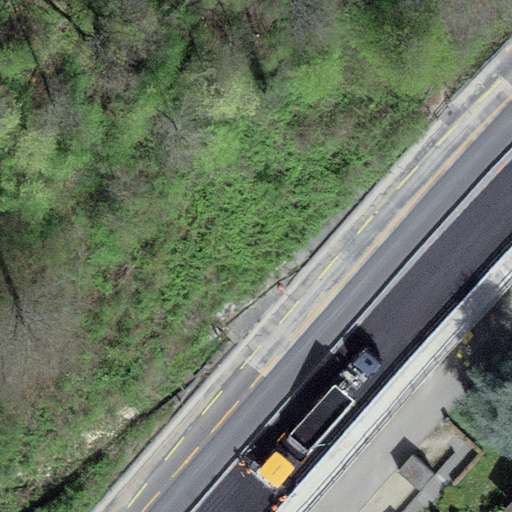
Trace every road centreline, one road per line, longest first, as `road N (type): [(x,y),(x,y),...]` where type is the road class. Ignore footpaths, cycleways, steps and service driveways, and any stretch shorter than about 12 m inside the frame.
road 1 (primary): [(511,224),(240,511)]
road 2 (residential): [(371,511),(511,354)]
